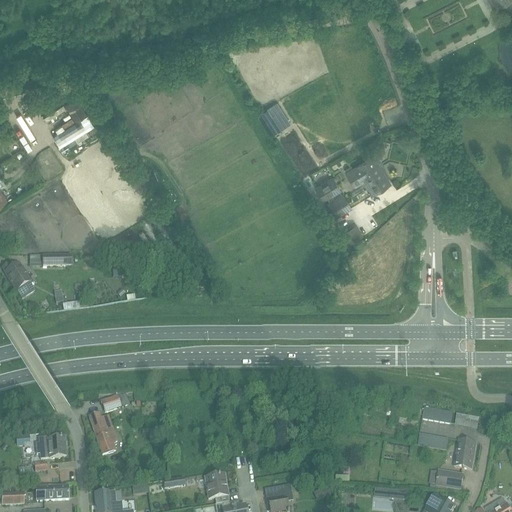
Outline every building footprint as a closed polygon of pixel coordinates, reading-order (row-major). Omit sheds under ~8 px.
[(511,0),(494,0),(498,7),(505,3),(508,9),(510,9),(511,8),(511,0)] [(43,106),(70,97),(68,92),(42,101),(43,106)] [(65,106),(70,114),(82,133),(92,127),(85,116),(86,116),(76,99),(65,106)] [(277,103),(261,114),(268,124),(269,123),(276,133),(290,124),(277,103)] [(83,150),(92,144),(84,132),(75,138),(83,150)] [(364,180),(373,194),(390,184),(373,157),(347,173),(355,186),(364,180)] [(326,207),(333,219),(350,208),(343,196),(340,192),(340,191),(332,178),(315,189),(323,202),(325,200),(328,205),(326,207)] [(148,220),(163,237),(174,227),(159,211),(148,220)] [(356,224),(343,232),(350,244),(363,236),(356,224)] [(43,257),(43,267),(71,267),(71,257),(43,257)] [(8,265),(3,269),(6,273),(5,274),(16,292),(30,283),(19,265),(11,270),(8,265)] [(117,396),(101,402),(105,414),(121,408),(127,406),(123,395),(117,396)] [(367,396),(367,406),(382,407),(382,397),(367,396)] [(115,433),(109,417),(101,420),(99,414),(89,417),(102,456),(115,452),(110,435),(115,433)] [(39,444),(36,444),(37,455),(40,454),(40,460),(49,459),(66,458),(64,438),(48,440),(48,438),(38,438),(39,444)] [(459,442),(454,468),(472,471),(476,445),(459,442)] [(46,463),(34,464),(35,473),(47,471),(46,463)] [(436,487),(451,490),(461,491),(464,477),(439,472),(436,487)] [(224,476),(205,479),(209,501),(228,497),(227,489),(225,490),(224,485),(226,485),(224,476)] [(163,483),(164,490),(185,487),(184,480),(163,483)] [(69,501),(68,487),(34,489),(35,502),(69,501)] [(116,504),(115,492),(96,494),(97,511),(110,511),(110,504),(116,504)] [(269,502),(270,511),(287,511),(286,500),(292,499),(291,492),(273,495),(274,501),(269,502)] [(1,494),(2,506),(24,505),(23,493),(1,494)] [(452,511),(455,507),(438,497),(437,498),(434,496),(425,511),(452,511)] [(485,510),(485,511),(510,511),(503,500),(485,510)]
